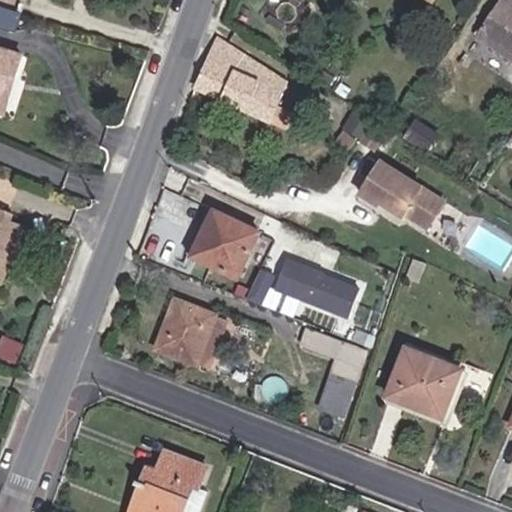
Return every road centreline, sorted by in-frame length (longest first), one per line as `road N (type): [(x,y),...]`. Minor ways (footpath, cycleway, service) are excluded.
road 1 (residential): [(482,511),(68,355)]
road 2 (tertiary): [(205,0),(68,355)]
road 3 (tertiary): [(68,355),(10,511)]
road 4 (unknown): [(0,148),(130,195)]
